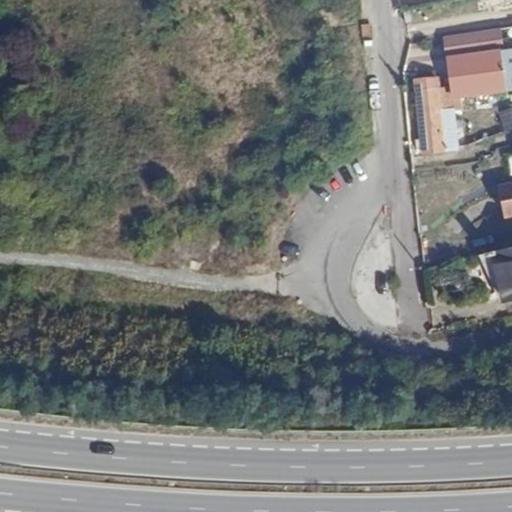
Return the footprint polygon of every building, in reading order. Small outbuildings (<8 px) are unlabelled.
[(511,26),(447,37),(447,39),(511,29),(511,26)] [(511,50),(511,29),(447,39),(449,55),(499,47),(500,52),(511,50)] [(499,47),(449,55),(455,101),(507,95),(500,52),(499,47)] [(437,74),(416,76),(426,149),(461,145),(456,112),(443,113),(437,74)] [(511,107),(499,111),(506,131),(511,129),(511,107)] [(511,185),(495,188),(501,218),(511,216),(511,185)] [(511,249),(501,252),(511,300),(511,249)]
